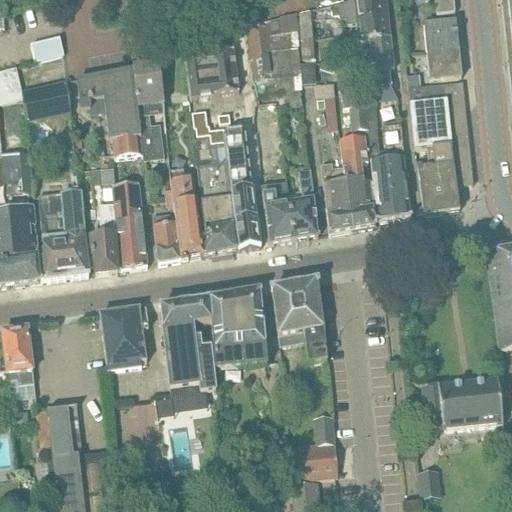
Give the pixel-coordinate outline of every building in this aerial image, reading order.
[(356,22),(387,18),(385,0),(353,0),(353,2),(344,5),(346,22),(355,21),(356,22)] [(452,0),(434,0),(436,19),(454,17),(452,0)] [(301,17),(301,43),(315,42),(315,13),(301,16),(301,17)] [(390,41),(387,18),(356,22),(355,21),(346,22),(346,27),(356,26),(358,44),(368,43),(390,41)] [(426,58),(458,55),(455,25),(423,28),(426,58)] [(275,72),(298,71),(296,27),(271,28),(275,72)] [(275,72),(271,30),(246,34),(252,75),(275,72)] [(34,66),(63,58),(59,41),(30,48),(34,66)] [(390,41),(368,43),(370,65),(360,66),(361,75),(388,72),(394,71),(390,41)] [(315,42),(301,43),(301,66),(314,61),(315,42)] [(233,53),(209,56),(209,58),(215,99),(236,97),(239,96),(233,53)] [(458,55),(426,58),(429,85),(461,81),(458,55)] [(209,58),(186,61),(191,103),(215,99),(209,58)] [(173,68),(176,97),(188,95),(185,66),(173,68)] [(164,114),(163,95),(159,68),(132,73),(136,99),(141,141),(139,142),(141,160),(162,158),(157,115),(164,114)] [(16,71),(0,75),(0,108),(22,103),(21,95),(16,71)] [(389,81),(388,72),(361,75),(362,84),(389,81)] [(136,99),(132,73),(77,83),(80,114),(90,113),(89,105),(104,103),(109,145),(112,145),(114,163),(141,160),(139,142),(141,141),(136,99)] [(408,92),(421,91),(419,78),(406,79),(408,92)] [(21,95),(22,103),(25,127),(70,117),(67,85),(21,95)] [(367,133),(366,125),(364,108),(362,92),(363,92),(362,86),(340,89),(341,104),(348,104),(351,135),(367,133)] [(461,86),(421,91),(408,92),(414,153),(431,152),(433,163),(416,165),(423,220),(425,220),(425,218),(459,214),(455,188),(470,187),(471,189),(472,189),(461,86)] [(334,101),(333,89),(312,90),(313,102),(323,102),(328,135),(338,133),(334,101)] [(391,89),(375,91),(376,105),(398,103),(391,89)] [(298,94),(282,97),(285,110),(300,107),(298,94)] [(205,116),(191,117),(192,125),(206,123),(205,116)] [(228,118),(217,120),(219,129),(229,127),(228,118)] [(206,123),(192,125),(193,133),(195,132),(207,131),(207,130),(206,123)] [(375,124),(366,125),(367,133),(376,226),(393,224),(387,162),(375,164),(374,156),(378,155),(375,124)] [(207,131),(195,132),(196,140),(210,139),(209,135),(208,130),(207,130),(207,131)] [(387,162),(393,224),(410,222),(400,130),(383,131),(385,149),(392,148),(393,162),(387,162)] [(223,133),(216,134),(217,147),(224,146),(223,136),(223,133)] [(244,133),(223,136),(224,146),(227,166),(248,163),(244,133)] [(216,134),(209,135),(210,139),(211,148),(217,147),(216,134)] [(341,172),(351,235),(375,231),(370,186),(363,187),(360,167),(367,166),(364,142),(338,145),(341,172)] [(2,158),(6,214),(13,290),(42,286),(42,285),(40,285),(36,241),(29,242),(28,230),(35,229),(33,210),(28,156),(2,158)] [(248,163),(227,166),(230,195),(252,192),(252,191),(251,191),(248,163)] [(224,167),(196,171),(205,242),(206,261),(236,255),(235,254),(224,167)] [(351,235),(341,172),(331,173),(330,167),(319,168),(328,239),(351,235)] [(288,208),(293,245),(318,241),(310,174),(297,176),(300,206),(288,208)] [(182,175),(169,177),(174,219),(179,265),(206,261),(204,242),(201,243),(193,182),(183,184),(182,175)] [(293,245),(288,208),(277,209),(274,181),(261,183),(268,249),(293,245)] [(111,188),(102,189),(103,204),(113,204),(111,188)] [(111,191),(113,209),(120,276),(147,272),(138,189),(111,191)] [(252,192),(230,195),(232,211),(234,224),(256,221),(256,220),(252,192)] [(173,209),(171,194),(163,195),(166,210),(173,209)] [(85,260),(81,216),(79,196),(38,200),(42,243),(44,262),(47,284),(46,284),(47,285),(88,280),(85,260)] [(120,276),(113,209),(97,211),(100,239),(88,241),(90,258),(92,258),(94,279),(120,276)] [(0,291),(13,290),(6,214),(0,214),(0,291)] [(174,219),(152,222),(158,269),(179,265),(174,219)] [(256,221),(234,224),(238,253),(238,254),(261,251),(260,250),(256,221)] [(511,251),(485,256),(499,356),(511,353),(511,251)] [(307,367),(327,365),(323,334),(317,285),(271,293),(279,341),(303,337),(307,367)] [(259,295),(209,303),(211,327),(216,374),(266,369),(263,326),(262,315),(259,295)] [(211,327),(209,303),(159,311),(162,331),(171,403),(201,399),(201,397),(216,395),(210,352),(201,353),(199,342),(194,343),(192,329),(211,327)] [(145,312),(99,318),(107,375),(141,371),(140,366),(146,365),(142,334),(148,334),(145,312)] [(27,332),(1,335),(7,385),(16,384),(17,390),(34,388),(27,332)] [(426,437),(446,435),(502,429),(497,383),(421,391),(426,437)] [(116,511),(111,455),(73,460),(68,413),(76,412),(76,411),(47,414),(49,434),(51,447),(52,447),(54,466),(53,466),(57,511),(116,511)] [(47,414),(36,415),(40,451),(51,450),(51,447),(49,434),(47,414)] [(337,482),(332,423),(314,425),(316,450),(287,453),(291,486),(337,482)] [(436,475),(417,477),(420,502),(439,499),(436,475)] [(319,511),(317,487),(291,490),(293,511),(319,511)]
